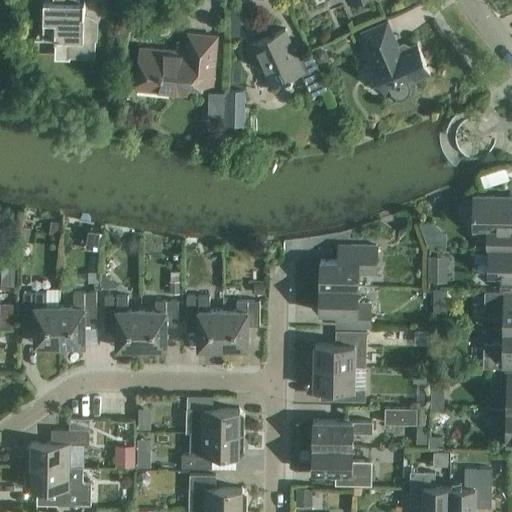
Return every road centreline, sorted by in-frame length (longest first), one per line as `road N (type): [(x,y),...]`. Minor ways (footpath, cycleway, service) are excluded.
road 1 (residential): [(0,436),(85,384),(281,388)]
road 2 (residential): [(282,511),(281,388)]
